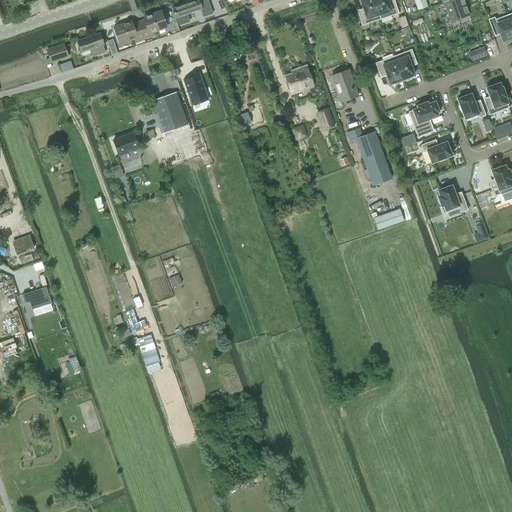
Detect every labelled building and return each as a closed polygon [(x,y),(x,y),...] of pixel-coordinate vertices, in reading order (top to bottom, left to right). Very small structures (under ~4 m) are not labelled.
[(197,0),(172,9),(175,19),(176,19),(178,26),(189,22),(187,15),(201,10),(203,17),(204,16),(212,13),(207,0),(197,0)] [(362,25),(380,19),(373,0),(359,0),(363,11),(357,13),(362,25)] [(373,0),(380,19),(398,13),(394,1),(388,3),(387,0),(373,0)] [(427,7),(425,0),(414,0),(417,10),(427,7)] [(464,7),(465,6),(462,0),(448,0),(449,1),(443,2),(450,22),(455,20),(467,16),(464,7)] [(138,23),(143,39),(152,36),(151,33),(166,28),(161,12),(143,18),(144,21),(138,23)] [(511,38),(511,29),(507,16),(496,20),(496,18),(489,21),(494,34),(500,32),(504,42),(505,41),(506,43),(511,40),(511,38),(511,39),(511,38)] [(143,39),(138,23),(132,25),(131,22),(114,28),(119,44),(134,39),(135,41),(143,39)] [(408,27),(402,30),(404,36),(410,34),(408,27)] [(89,50),(92,57),(105,52),(102,45),(103,45),(100,34),(77,42),(80,53),(89,50)] [(112,40),(106,42),(109,48),(114,46),(112,40)] [(64,45),(46,51),(51,63),(68,57),(64,45)] [(486,55),(483,48),(468,53),(471,61),(486,55)] [(393,56),(402,82),(410,79),(409,77),(414,75),(410,64),(416,62),(411,50),(393,56)] [(395,85),(402,82),(393,56),(375,63),(379,75),(385,73),(389,84),(394,83),(395,85)] [(59,64),(62,72),(72,68),(70,60),(59,64)] [(291,95),(314,87),(307,68),(297,71),(298,73),(285,78),(291,95)] [(341,102),(357,96),(348,70),(331,76),(341,102)] [(208,76),(193,82),(202,105),(217,100),(208,76)] [(505,98),(507,97),(503,88),(501,88),(499,83),(493,85),(493,84),(485,86),(490,99),(484,102),(489,115),(508,108),(505,98)] [(480,103),(474,105),(470,92),(462,95),(463,97),(457,99),(465,119),(477,114),(478,118),(485,115),(480,103)] [(175,93),(148,103),(159,135),(187,125),(175,93)] [(436,112),(438,112),(435,102),(427,105),(426,103),(417,106),(418,108),(408,112),(417,137),(431,132),(426,120),(437,116),(436,112)] [(192,112),(197,128),(207,124),(202,109),(192,112)] [(323,119),(329,117),(326,109),(320,111),(323,119)] [(247,112),(239,115),(242,124),(250,121),(247,112)] [(488,120),(482,122),(485,128),(491,126),(488,120)] [(303,124),(291,128),(295,140),(306,137),(303,124)] [(501,126),(493,129),(497,138),(505,135),(501,126)] [(372,186),(391,179),(374,132),(362,137),(359,129),(346,134),(349,142),(356,140),(372,186)] [(118,156),(138,149),(133,134),(113,141),(118,156)] [(412,135),(400,140),(403,148),(415,143),(412,135)] [(423,152),(426,150),(431,163),(451,156),(449,150),(451,149),(448,142),(435,147),(432,141),(420,145),(423,152)] [(119,166),(111,169),(115,179),(123,176),(119,166)] [(508,170),(506,171),(504,166),(498,168),(498,166),(490,169),(495,182),(489,184),(494,196),(500,194),(500,195),(511,190),(511,186),(510,181),(511,180),(508,170)] [(438,191),(440,197),(438,198),(441,206),(443,206),(446,213),(459,208),(460,213),(467,210),(462,195),(455,197),(450,184),(442,187),(443,189),(438,191)] [(399,210),(373,219),(377,231),(403,222),(399,210)] [(477,234),(473,235),(476,242),(488,238),(482,223),(474,226),(477,234)] [(34,249),(29,235),(11,241),(16,255),(34,249)] [(178,276),(169,279),(172,287),(181,283),(178,276)] [(46,287),(21,295),(22,295),(25,303),(30,301),(32,309),(50,303),(45,288),(46,288),(46,287)] [(148,374),(161,369),(150,335),(137,339),(148,374)] [(75,357),(67,360),(73,375),(81,372),(75,357)] [(257,460),(253,469),(259,472),(263,463),(257,460)]
